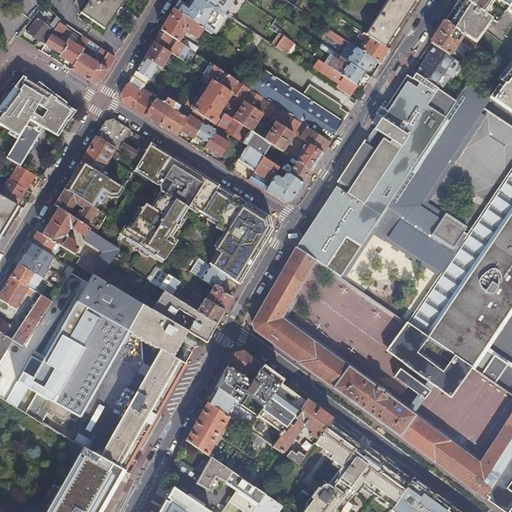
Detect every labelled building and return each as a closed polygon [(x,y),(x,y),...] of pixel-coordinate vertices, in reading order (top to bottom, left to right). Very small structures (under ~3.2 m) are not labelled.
[(0,0),(0,1),(19,16),(30,0),(0,0)] [(91,0),(82,14),(105,30),(117,12),(119,8),(124,0),(91,0)] [(178,1),(173,9),(206,31),(211,34),(212,33),(224,15),(225,13),(204,0),(190,0),(186,6),(183,4),(178,1)] [(415,0),(387,0),(376,18),(374,17),(370,24),(371,25),(365,34),(384,47),(415,0)] [(457,0),(454,6),(444,22),(475,44),(492,18),(483,13),(464,0),(457,0)] [(511,0),(464,0),(483,13),(490,2),(493,1),(492,0),(498,0),(498,1),(501,0),(509,5),(511,0)] [(497,87),(489,97),(490,98),(511,112),(511,0),(509,5),(506,10),(511,14),(511,66),(499,84),(503,86),(500,90),(497,87)] [(168,16),(160,31),(178,42),(194,53),(198,48),(185,39),(184,41),(180,39),(181,37),(183,38),(185,35),(183,34),(182,27),(185,27),(186,32),(196,38),(200,32),(204,34),(206,31),(173,9),(168,16)] [(224,15),(212,33),(215,35),(227,17),(224,15)] [(43,45),(44,44),(53,30),(37,18),(26,32),(43,45)] [(57,56),(73,65),(80,53),(88,40),(81,35),(75,45),(67,40),(65,44),(61,42),(63,39),(60,37),(62,35),(67,37),(71,31),(66,28),(67,28),(58,22),(53,30),(44,44),(59,53),(57,56)] [(433,38),(430,42),(435,46),(449,55),(453,49),(466,58),(469,54),(473,56),(479,47),(475,44),(444,22),(433,38)] [(344,39),(327,28),(323,34),(340,45),(344,39)] [(155,38),(153,42),(171,53),(178,42),(160,31),(155,38)] [(277,34),(273,31),(267,40),(271,43),(277,34)] [(365,34),(361,31),(359,34),(362,35),(360,38),(366,43),(360,51),(377,62),(380,64),(387,53),(389,50),(384,47),(365,34)] [(279,34),(271,44),(285,54),(293,43),(279,34)] [(151,46),(144,57),(160,67),(162,69),(171,53),(153,42),(151,46)] [(449,55),(435,46),(429,54),(432,56),(424,67),(421,65),(415,74),(434,86),(453,58),(449,55)] [(360,51),(355,47),(346,60),(365,73),(370,66),(373,68),(377,62),(360,51)] [(73,65),(70,69),(74,72),(91,83),(100,82),(115,57),(100,48),(92,61),(80,53),(73,65)] [(334,52),(332,51),(329,55),(334,58),(328,66),(328,67),(356,86),(361,79),(367,83),(371,77),(365,73),(346,60),(334,52)] [(189,66),(203,75),(209,79),(230,93),(237,82),(196,54),(189,65),(189,66)] [(425,60),(421,65),(424,67),(432,56),(429,54),(425,60)] [(140,63),(135,71),(148,80),(149,81),(156,70),(157,71),(160,67),(144,57),(140,63)] [(336,87),(349,96),(351,93),(356,86),(328,67),(328,66),(325,64),(320,71),(323,73),(338,83),(339,83),(336,87)] [(258,66),(244,87),(329,142),(336,132),(343,122),(332,115),(290,87),(282,82),(270,73),(258,66)] [(135,71),(132,77),(145,86),(148,80),(135,71)] [(511,366),(488,351),(484,348),(481,346),(503,312),(507,314),(511,305),(511,304),(504,299),(505,297),(507,298),(511,290),(511,126),(483,107),(490,98),(489,97),(468,82),(455,101),(434,86),(415,74),(401,95),(395,105),(384,121),(381,119),(374,129),(384,136),(376,149),(366,142),(346,171),(296,247),(315,260),(342,279),(366,296),(406,323),(440,347),(464,364),(470,368),(492,383),(502,390),(511,396),(511,366)] [(0,111),(2,113),(0,116),(0,124),(17,136),(29,119),(43,128),(57,136),(62,128),(73,110),(45,92),(42,90),(38,88),(21,77),(0,105),(0,111)] [(194,103),(190,108),(193,110),(205,118),(214,124),(217,119),(216,116),(231,93),(230,93),(209,79),(206,84),(208,88),(197,104),(194,103)] [(244,87),(237,82),(230,93),(231,93),(245,102),(262,113),(265,115),(267,117),(275,122),(303,140),(308,144),(322,153),(326,147),(329,142),(244,87)] [(137,88),(128,83),(127,85),(121,95),(122,103),(131,108),(139,95),(139,94),(135,91),(137,88)] [(139,95),(131,108),(139,113),(143,115),(151,103),(139,95)] [(154,98),(151,103),(143,115),(160,125),(174,102),(167,97),(164,101),(160,101),(155,98),(154,98)] [(180,106),(174,102),(160,125),(163,127),(176,136),(180,130),(187,118),(176,111),(180,106)] [(251,130),(262,113),(245,102),(233,119),(248,128),(251,130)] [(201,124),(189,117),(188,116),(187,118),(180,130),(193,137),(194,135),(201,124)] [(19,166),(43,128),(29,119),(4,157),(18,165),(19,166)] [(105,121),(96,137),(115,148),(118,149),(122,143),(130,130),(126,128),(112,119),(105,121)] [(298,148),(303,140),(275,122),(264,139),(271,144),(282,151),(288,142),(298,148)] [(205,127),(201,124),(194,135),(194,136),(207,144),(213,133),(215,130),(206,125),(205,127)] [(271,144),(264,139),(251,130),(248,128),(239,141),(242,143),(246,146),(262,156),(263,156),(271,144)] [(207,144),(204,147),(220,156),(228,143),(222,139),(224,136),(220,133),(218,136),(213,133),(207,144)] [(93,140),(80,161),(100,173),(108,160),(111,162),(113,159),(110,157),(115,148),(96,137),(93,140)] [(122,143),(118,149),(138,162),(148,144),(149,142),(145,139),(137,152),(122,143)] [(152,147),(148,144),(138,162),(133,170),(156,185),(158,184),(160,191),(150,207),(144,203),(142,207),(139,207),(140,210),(129,228),(124,225),(119,233),(126,238),(125,240),(162,262),(173,246),(176,242),(177,241),(171,237),(181,221),(179,220),(190,203),(194,206),(193,207),(218,222),(215,227),(225,233),(215,249),(217,250),(220,252),(212,265),(211,264),(210,265),(227,276),(239,284),(272,229),(269,217),(249,204),(199,173),(167,153),(154,145),(152,147)] [(313,167),(322,153),(308,144),(306,147),(304,145),(302,148),(304,149),(296,161),(310,170),(313,167)] [(254,170),(262,156),(246,146),(238,159),(254,170)] [(279,167),(263,156),(262,156),(254,170),(247,180),(261,189),(265,191),(275,175),(276,171),(279,167)] [(304,180),(310,170),(296,161),(291,157),(290,160),(295,163),(292,168),(286,165),(284,165),(281,169),(302,183),(304,180)] [(71,178),(64,189),(91,206),(95,201),(98,202),(99,203),(106,192),(109,194),(115,193),(120,186),(100,173),(80,161),(71,178)] [(25,189),(34,175),(19,166),(18,165),(9,180),(25,189)] [(297,192),(302,183),(281,169),(279,167),(276,171),(283,176),(282,177),(280,178),(275,175),(265,191),(284,203),(291,201),(297,192)] [(9,180),(8,179),(0,191),(0,194),(18,206),(26,194),(23,192),(25,189),(9,180)] [(97,210),(94,208),(91,206),(64,189),(61,192),(54,205),(58,208),(63,211),(87,227),(90,221),(97,210)] [(0,227),(5,231),(20,207),(18,206),(0,194),(0,227)] [(71,230),(84,237),(89,228),(87,227),(63,211),(58,208),(44,230),(42,234),(55,242),(74,254),(78,248),(73,245),(72,242),(65,238),(65,235),(68,230),(71,230)] [(90,221),(87,227),(89,228),(95,232),(98,227),(90,221)] [(90,271),(92,273),(100,277),(113,258),(119,248),(112,244),(95,232),(89,228),(84,237),(83,239),(103,251),(90,271)] [(42,234),(37,232),(32,240),(31,243),(43,251),(48,253),(55,242),(42,234)] [(176,242),(173,246),(181,252),(184,247),(176,242)] [(43,251),(31,243),(26,250),(24,254),(37,262),(47,268),(54,257),(48,253),(43,251)] [(254,330),(483,498),(485,495),(498,474),(507,461),(511,453),(511,452),(511,412),(479,464),(397,403),(365,380),(281,319),(315,260),(296,247),(293,252),(281,272),(252,323),(254,330)] [(209,263),(211,264),(212,265),(220,252),(217,250),(209,263)] [(25,285),(33,290),(41,278),(42,279),(48,269),(47,268),(37,262),(24,254),(20,260),(15,269),(10,276),(25,286),(25,285)] [(204,299),(224,311),(232,297),(223,292),(224,289),(219,287),(227,276),(210,265),(201,278),(212,285),(204,298),(204,299)] [(153,276),(158,268),(155,266),(150,273),(153,276)] [(149,281),(158,288),(168,274),(158,268),(153,276),(149,281)] [(92,273),(27,387),(69,411),(65,418),(74,422),(127,332),(160,351),(143,381),(100,457),(109,462),(110,462),(110,463),(122,469),(124,470),(164,400),(167,395),(185,364),(171,357),(186,330),(151,309),(100,277),(92,273)] [(163,291),(170,295),(180,282),(168,274),(158,288),(163,291)] [(10,339),(11,340),(22,346),(44,312),(50,301),(33,290),(25,285),(25,286),(10,276),(0,293),(0,303),(3,305),(5,302),(16,309),(18,307),(16,306),(24,293),(30,296),(29,298),(35,302),(10,339)] [(196,311),(195,311),(170,295),(163,291),(151,309),(186,330),(206,342),(214,329),(217,324),(196,311)] [(196,311),(217,324),(218,321),(224,311),(204,299),(204,298),(201,296),(199,298),(202,300),(196,311)] [(507,314),(503,312),(481,346),(484,348),(507,314)] [(0,319),(0,332),(4,335),(10,326),(0,319)] [(0,358),(11,340),(10,339),(4,335),(0,332),(0,358)] [(229,364),(226,368),(243,377),(245,374),(247,376),(245,378),(251,381),(260,370),(262,367),(242,352),(238,353),(234,354),(229,364)] [(243,377),(226,368),(218,382),(215,388),(234,400),(237,402),(239,399),(243,402),(241,405),(257,416),(280,383),(282,382),(262,367),(260,370),(251,381),(245,378),(243,377)] [(305,401),(280,383),(257,416),(251,423),(247,430),(272,447),(288,424),(293,419),(305,401)] [(234,400),(215,388),(213,392),(206,403),(225,415),(234,400)] [(315,406),(306,400),(305,401),(293,419),(297,422),(295,422),(292,426),(293,427),(288,424),(272,447),(278,451),(283,454),(303,425),(312,431),(309,434),(317,440),(331,421),(333,419),(315,406)] [(225,415),(206,403),(192,428),(185,441),(207,455),(228,418),(225,415)] [(456,511),(431,494),(427,491),(429,490),(412,478),(411,480),(356,439),(344,430),(331,421),(317,440),(315,444),(322,449),(331,456),(329,458),(333,461),(337,465),(341,467),(339,470),(327,486),(326,485),(324,485),(322,486),(316,494),(314,493),(310,497),(312,499),(307,506),(302,511),(343,511),(353,499),(363,486),(392,508),(390,511),(391,511),(456,511)] [(96,511),(100,506),(101,503),(103,504),(103,502),(102,502),(104,498),(106,495),(107,496),(108,494),(107,494),(109,490),(111,486),(112,487),(113,486),(112,485),(114,481),(116,477),(117,478),(122,469),(110,463),(110,462),(109,462),(100,457),(82,447),(59,487),(53,483),(42,502),(48,506),(44,511),(96,511)] [(320,452),(329,458),(331,456),(322,449),(320,452)] [(291,451),(287,456),(299,465),(305,456),(298,451),(297,454),(292,450),(291,451)] [(511,511),(511,453),(507,461),(498,474),(485,495),(487,497),(509,511),(511,511)] [(232,472),(211,457),(201,474),(180,462),(175,459),(169,468),(196,483),(207,489),(215,476),(225,482),(226,482),(232,472)] [(339,470),(341,467),(333,461),(331,464),(339,470)] [(276,511),(281,505),(253,487),(232,472),(226,482),(236,489),(221,511),(250,511),(252,511),(253,511),(276,511)] [(210,511),(203,507),(187,496),(173,486),(168,494),(165,500),(161,506),(158,511),(210,511)] [(189,493),(187,496),(203,507),(205,504),(189,493)]
